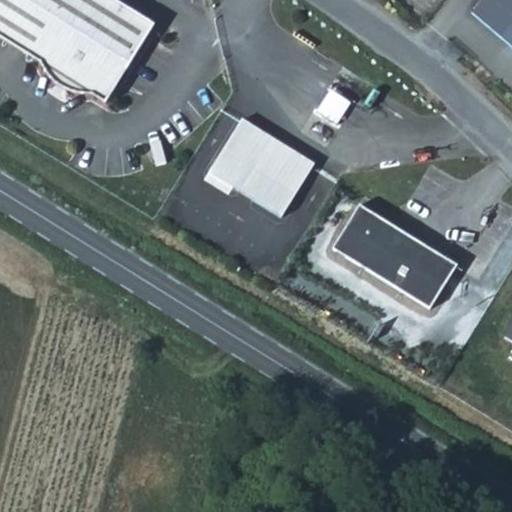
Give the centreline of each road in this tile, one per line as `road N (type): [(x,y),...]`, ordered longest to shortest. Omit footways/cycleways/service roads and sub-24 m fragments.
road 1 (secondary): [(0,191),(511,510)]
road 2 (unclassified): [(511,148),(393,40),(331,0)]
